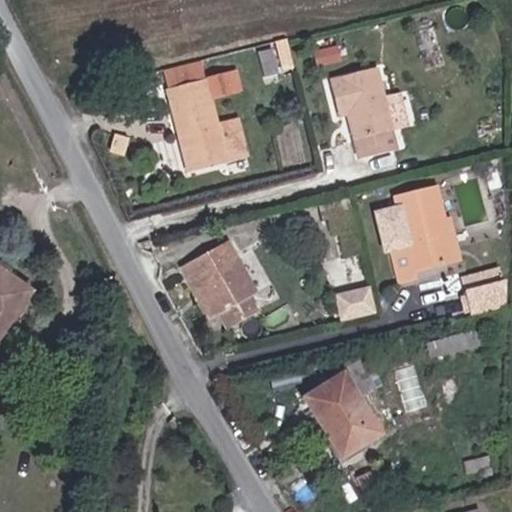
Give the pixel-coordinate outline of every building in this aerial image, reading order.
[(262,76),(276,73),(271,49),(256,52),(262,76)] [(161,71),(166,92),(204,81),(200,62),(161,71)] [(337,81),(329,83),(338,120),(349,118),(359,161),(395,152),(390,128),(412,123),(405,95),(383,100),(375,69),(337,78),(337,81)] [(204,81),(166,92),(177,139),(182,138),(191,172),(225,162),(215,124),(208,99),(231,93),(226,75),(204,81)] [(215,124),(225,162),(244,156),(235,119),(215,124)] [(182,138),(177,139),(186,173),(191,172),(182,138)] [(438,223),(443,222),(436,190),(395,199),(397,209),(376,214),(385,250),(391,249),(399,282),(413,279),(411,271),(448,263),(438,223)] [(438,223),(448,263),(458,261),(448,221),(443,222),(438,223)] [(249,297),(256,294),(227,242),(181,267),(210,319),(217,315),(225,330),(257,312),(249,297)] [(510,270),(472,279),(480,316),(510,309),(510,270)] [(0,273),(0,331),(27,293),(0,273)] [(336,292),(342,320),(379,313),(374,284),(336,292)] [(429,360),(462,352),(464,363),(489,357),(483,329),(425,344),(429,360)] [(365,396),(381,386),(366,350),(343,356),(365,396)] [(414,364),(397,366),(400,392),(417,390),(414,364)] [(302,400),(340,460),(378,436),(340,376),(302,400)] [(446,397),(462,395),(459,377),(443,380),(446,397)] [(467,484),(490,479),(489,471),(492,470),(490,457),(463,462),(467,484)]
